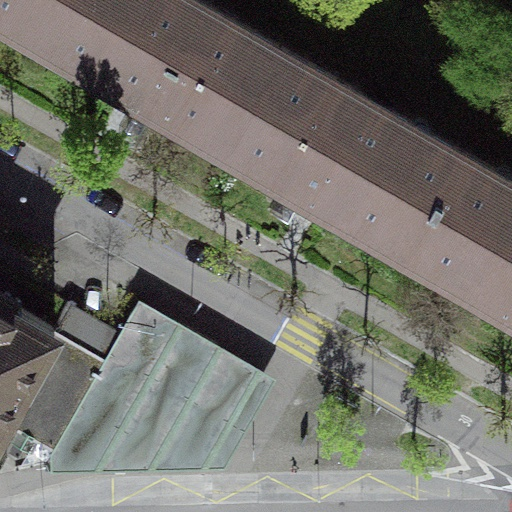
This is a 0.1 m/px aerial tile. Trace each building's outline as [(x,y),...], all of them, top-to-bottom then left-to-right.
[(0,0),(0,7),(49,36),(70,0),(0,0)] [(221,147),(280,44),(203,0),(70,0),(49,36),(108,70),(217,133),(212,141),(221,147)] [(462,148),(280,44),(221,147),(232,153),(239,140),(264,155),(262,158),(319,191),(376,224),(378,220),(410,238),(462,148)] [(511,177),(462,148),(410,238),(441,256),(439,260),(511,302),(511,177)] [(0,294),(0,420),(2,418),(54,327),(54,325),(0,294)] [(92,380),(116,394),(145,343),(140,341),(158,311),(148,305),(138,300),(106,356),(92,380)] [(275,377),(158,311),(140,341),(145,343),(116,394),(92,380),(53,447),(43,466),(225,464),(275,377)] [(93,349),(54,327),(2,418),(22,429),(21,432),(25,435),(30,437),(32,435),(53,447),(92,380),(106,356),(93,349)]
